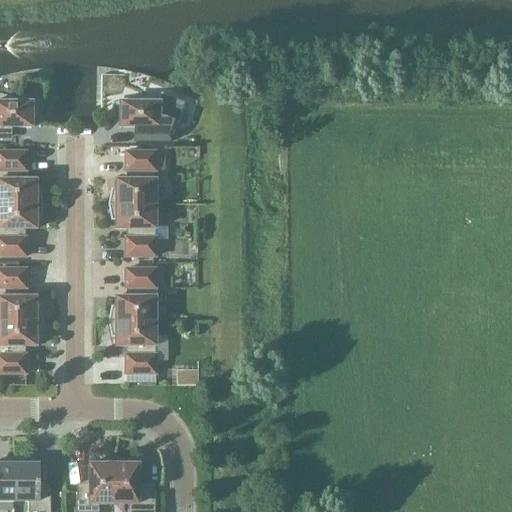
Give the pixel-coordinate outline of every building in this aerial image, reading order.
[(159,96),(160,96),(158,102),(127,103),(127,100),(112,103),(115,117),(118,117),(118,128),(136,128),(136,133),(134,133),(134,140),(133,140),(133,142),(170,142),(176,127),(174,126),(183,103),(160,94),(159,96)] [(22,100),(21,103),(0,102),(0,140),(2,141),(2,128),(30,128),(30,118),(34,118),(36,103),(22,100)] [(195,152),(194,137),(183,138),(183,153),(195,152)] [(0,204),(41,205),(38,190),(34,190),(34,180),(19,180),(19,172),(24,172),(24,153),(0,152),(0,204)] [(108,205),(154,205),(154,153),(124,153),(124,172),(129,172),(129,180),(114,180),(114,190),(111,190),(108,205)] [(34,220),(38,219),(41,205),(0,204),(0,257),(24,257),(24,238),(19,238),(19,230),(34,230),(34,220)] [(108,205),(111,220),(114,220),(114,230),(129,230),(129,238),(124,238),(124,257),(154,257),(154,205),(108,205)] [(0,322),(41,322),(38,308),(34,308),(34,298),(19,298),(19,289),(24,289),(24,270),(0,270),(0,322)] [(107,322),(154,322),(154,270),(124,270),(124,289),(129,289),(129,297),(114,298),(114,308),(111,308),(107,322)] [(0,374),(24,374),(24,355),(19,355),(19,347),(34,347),(34,337),(37,337),(41,322),(0,322),(0,374)] [(107,322),(111,337),(114,337),(114,347),(129,347),(129,355),(124,355),(124,375),(154,374),(154,322),(107,322)] [(95,384),(120,383),(119,362),(94,364),(95,384)] [(0,502),(12,502),(12,458),(0,460),(0,502)] [(12,458),(12,502),(27,502),(26,511),(49,511),(49,488),(37,487),(37,464),(30,464),(30,461),(12,458)] [(97,511),(98,504),(112,504),(112,458),(98,461),(98,464),(88,464),(88,493),(75,493),(75,511),(97,511)] [(112,458),(112,504),(127,504),(126,511),(153,511),(154,493),(137,493),(137,464),(127,464),(127,461),(112,458)]
